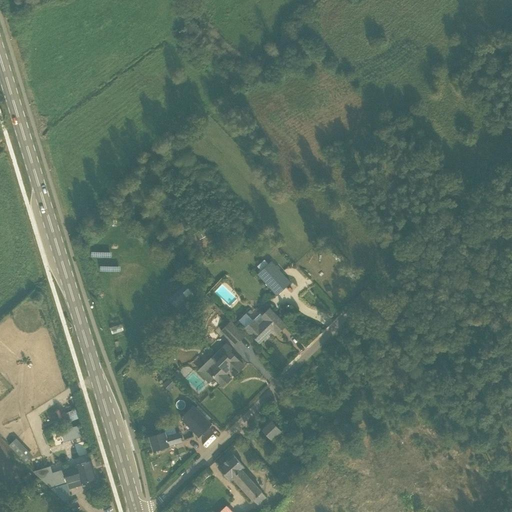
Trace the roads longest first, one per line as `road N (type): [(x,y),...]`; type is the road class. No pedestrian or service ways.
road 1 (primary): [(135,511),(0,61)]
road 2 (unclassified): [(148,511),(346,317)]
road 3 (track): [(346,317),(511,154)]
